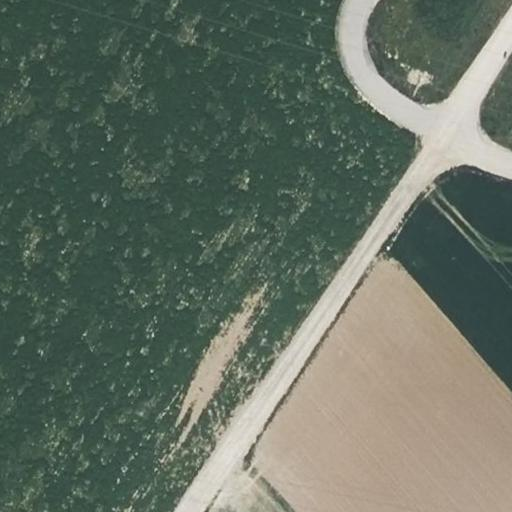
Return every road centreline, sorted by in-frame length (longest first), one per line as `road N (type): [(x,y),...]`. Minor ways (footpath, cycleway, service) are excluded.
road 1 (unclassified): [(190,511),(511,24)]
road 2 (track): [(511,165),(394,105),(356,66),(355,11),(364,0)]
